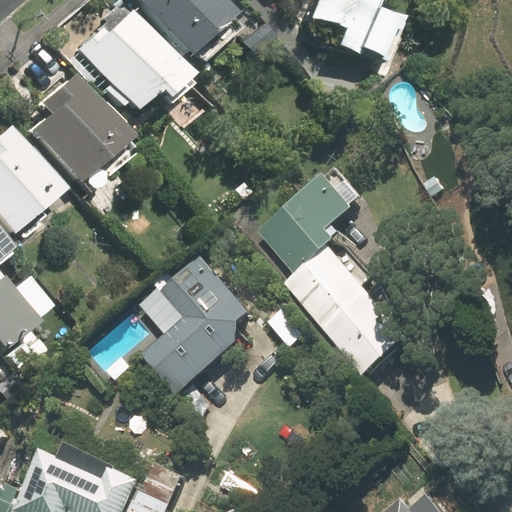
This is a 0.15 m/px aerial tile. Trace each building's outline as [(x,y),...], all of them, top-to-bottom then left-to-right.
[(245,29),(220,0),(121,0),(174,62),(185,53),(195,66),(229,37),(247,58),(270,39),(255,21),(245,29)] [(361,11),(365,0),(307,0),(297,26),(322,37),(316,51),(384,80),(405,30),(361,11)] [(151,115),(182,87),(119,14),(71,56),(123,115),(139,101),(151,115)] [(127,155),(59,79),(30,105),(38,114),(16,134),(65,189),(74,180),(85,192),(127,155)] [(54,193),(0,136),(0,234),(5,239),(54,193)] [(281,283),(365,379),(415,335),(333,242),(370,209),(334,168),(259,234),(293,273),(281,283)] [(0,350),(45,313),(18,281),(4,293),(0,288),(0,256),(3,255),(0,251),(0,350)] [(262,329),(200,255),(159,289),(184,319),(143,353),(180,397),(262,329)] [(433,412),(403,393),(396,406),(425,424),(433,412)] [(148,486),(140,483),(64,447),(58,461),(39,452),(20,492),(10,488),(7,495),(0,487),(0,445),(8,439),(0,429),(0,511),(167,511),(186,473),(160,461),(148,486)] [(273,442),(261,435),(248,457),(238,451),(218,486),(258,509),(294,446),(277,436),(273,442)] [(388,511),(412,511),(402,500),(388,511)]
